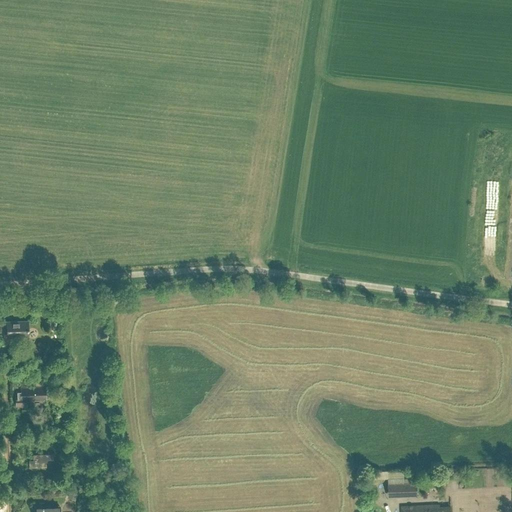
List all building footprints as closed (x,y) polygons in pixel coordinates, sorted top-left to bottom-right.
[(510,167),(499,164),(497,175),(508,177),(510,167)] [(482,213),(483,186),(469,185),(468,213),(482,213)] [(505,185),(495,186),(495,197),(505,196),(505,185)] [(7,336),(20,335),(28,335),(28,330),(27,322),(7,323),(7,336)] [(17,395),(16,395),(16,406),(25,405),(25,399),(44,398),(44,387),(21,388),(21,391),(17,391),(17,395)] [(46,462),(53,461),(53,453),(32,454),(32,467),(46,466),(46,462)] [(403,477),(388,478),(388,484),(388,490),(395,490),(395,496),(417,496),(417,483),(403,483),(403,477)] [(77,493),(70,491),(67,497),(74,500),(77,493)]
